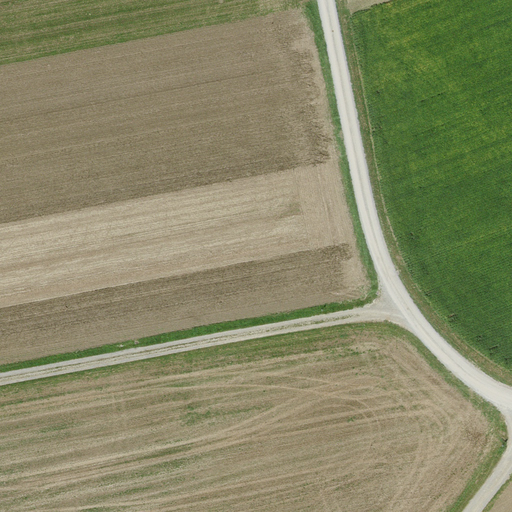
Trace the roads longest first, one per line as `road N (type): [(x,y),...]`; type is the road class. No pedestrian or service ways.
road 1 (track): [(511,404),(402,315),(372,223),(326,0)]
road 2 (track): [(402,315),(291,326),(0,384)]
